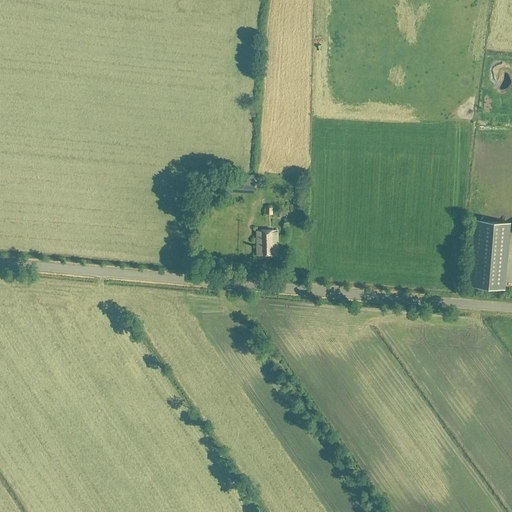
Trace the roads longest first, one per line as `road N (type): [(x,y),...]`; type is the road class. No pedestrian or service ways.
road 1 (unclassified): [(511,309),(0,264)]
road 2 (track): [(222,283),(223,296),(260,333),(384,511)]
